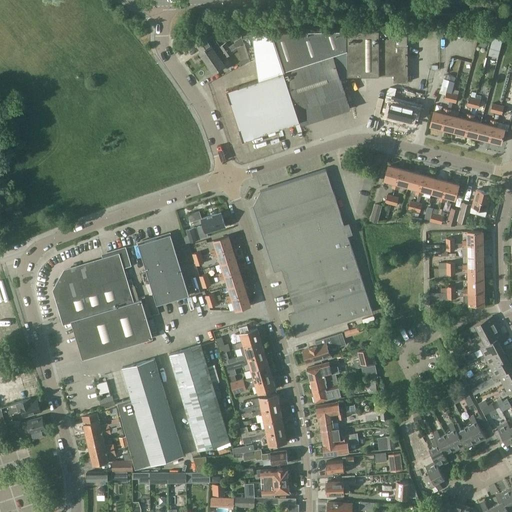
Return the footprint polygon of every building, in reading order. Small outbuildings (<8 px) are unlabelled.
[(284,70),(333,54),(347,50),(348,75),(393,75),(394,82),(408,82),(407,29),(349,30),(272,31),(274,38),(275,43),(277,47),(279,53),(280,57),(284,70)] [(274,38),(272,31),(252,33),(258,79),(284,70),(280,57),(279,53),(277,47),(275,43),(274,38)] [(204,50),(200,53),(208,64),(231,50),(235,47),(233,44),(228,47),(225,42),(221,46),(217,40),(215,41),(211,35),(208,37),(198,43),(204,50)] [(235,42),(233,44),(235,47),(237,47),(237,46),(243,44),(241,36),(234,41),(235,42)] [(237,46),(237,47),(238,50),(241,60),(247,58),(243,46),(237,46)] [(233,53),(231,50),(208,64),(213,73),(224,66),(221,60),(226,57),(233,53)] [(333,54),(284,70),(300,121),(301,124),(350,108),(333,54)] [(244,140),(300,121),(284,70),(258,79),(226,90),(239,129),(240,128),(244,140)] [(403,106),(404,99),(407,90),(401,89),(390,87),(387,91),(384,101),(390,102),(387,115),(400,118),(403,106)] [(450,101),(452,93),(445,91),(444,95),(443,99),(450,101)] [(452,93),(450,101),(456,102),(458,95),(452,93)] [(472,107),(474,99),(468,98),(466,105),(472,107)] [(474,99),(472,107),(479,108),(481,101),(474,99)] [(403,106),(400,118),(411,121),(413,114),(417,115),(419,104),(414,102),(412,108),(403,106)] [(496,113),(498,105),(492,103),(490,111),(496,113)] [(498,105),(496,113),(503,114),(505,107),(498,105)] [(446,114),(448,108),(444,107),(442,113),(434,111),(430,125),(442,129),(446,114)] [(453,131),(457,117),(450,115),(452,109),(448,108),(446,114),(442,129),(453,131)] [(469,120),(471,114),(467,113),(465,119),(457,117),(453,131),(465,134),(469,120)] [(477,137),(481,123),(473,121),(474,115),(471,114),(469,120),(465,134),(477,137)] [(493,126),(494,120),(490,119),(489,125),(481,123),(477,137),(489,140),(493,126)] [(493,126),(489,140),(501,143),(505,129),(497,127),(498,121),(494,120),(493,126)] [(395,188),(401,169),(388,165),(384,180),(394,182),(392,188),(395,188)] [(408,186),(412,172),(401,169),(395,188),(398,189),(399,184),(408,186)] [(295,312),(365,289),(348,236),(353,234),(349,223),(344,224),(326,170),(261,191),(253,206),(274,272),(282,269),(295,312)] [(418,195),(423,175),(412,172),(408,186),(417,189),(415,194),(418,195)] [(431,193),(435,178),(423,175),(418,195),(421,195),(422,190),(431,193)] [(441,201),(447,181),(435,178),(431,193),(440,195),(438,200),(441,201)] [(447,181),(441,201),(444,202),(445,197),(455,199),(459,185),(447,181)] [(486,211),(491,194),(477,190),(472,207),(486,211)] [(391,203),(393,196),(387,194),(385,201),(391,203)] [(393,196),(391,203),(397,205),(399,198),(393,196)] [(414,209),(416,202),(410,200),(408,207),(414,209)] [(416,202),(414,209),(420,211),(422,203),(416,202)] [(466,225),(471,204),(462,202),(457,222),(466,225)] [(375,221),(379,206),(374,205),(370,220),(375,221)] [(451,210),(448,224),(454,225),(457,212),(451,210)] [(207,232),(225,226),(220,212),(212,215),(201,218),(203,225),(186,230),(187,235),(184,236),(186,242),(208,235),(207,232)] [(381,231),(380,231),(382,238),(400,234),(398,226),(386,229),(385,227),(381,229),(381,231)] [(463,244),(467,243),(482,243),(482,231),(467,231),(467,237),(462,237),(462,240),(463,240),(463,244)] [(156,304),(189,295),(170,233),(138,243),(156,304)] [(410,233),(382,239),(384,250),(406,244),(405,240),(411,238),(410,233)] [(212,253),(231,247),(228,236),(214,240),(216,248),(211,250),(212,253)] [(412,243),(385,251),(386,260),(409,254),(408,250),(413,248),(412,243)] [(468,255),(483,255),(482,243),(467,243),(463,244),(454,244),(446,244),(447,250),(454,250),(454,247),(468,247),(468,255)] [(221,264),(235,259),(231,247),(212,253),(213,256),(218,254),(221,264)] [(414,253),(387,261),(389,270),(407,266),(412,264),(410,261),(416,260),(414,253)] [(133,302),(123,268),(119,254),(64,270),(54,290),(64,324),(72,321),(83,359),(152,338),(141,299),(133,302)] [(468,264),(463,264),(463,265),(463,267),(468,267),(483,267),(483,255),(468,255),(468,264)] [(220,276),(239,270),(235,259),(221,264),(223,271),(219,273),(220,276)] [(407,266),(389,271),(391,281),(394,279),(395,282),(400,280),(399,278),(410,276),(407,266)] [(468,279),(483,279),(483,267),(468,267),(463,267),(463,271),(468,271),(468,279)] [(220,276),(220,279),(226,278),(228,286),(242,281),(239,270),(220,276)] [(462,288),(463,291),(468,291),(484,291),(483,279),(468,279),(468,288),(462,288)] [(227,299),(246,293),(242,281),(228,286),(231,294),(226,296),(227,299)] [(365,289),(295,312),(288,314),(296,337),(372,312),(365,289)] [(468,291),(463,291),(459,292),(459,295),(462,295),(462,305),(484,304),(484,291),(468,291)] [(246,293),(227,299),(228,302),(233,301),(236,310),(250,305),(246,293)] [(442,307),(441,298),(432,298),(432,308),(442,307)] [(480,335),(498,325),(496,321),(495,321),(492,315),(468,328),(470,333),(477,329),(480,335)] [(480,347),(503,335),(499,329),(500,328),(498,325),(480,335),(483,340),(476,344),(478,348),(480,347)] [(241,349),(262,343),(257,327),(240,332),(242,341),(232,344),(234,349),(240,348),(241,349)] [(345,337),(360,332),(359,327),(344,332),(345,337)] [(307,362),(321,358),(330,355),(329,349),(346,344),(342,332),(315,341),(316,345),(309,347),(309,348),(303,350),(307,362)] [(481,359),(502,348),(499,342),(507,338),(504,334),(503,335),(480,347),(483,354),(479,356),(481,359)] [(264,343),(262,344),(262,343),(241,349),(242,355),(227,359),(229,365),(265,354),(264,352),(266,351),(264,343)] [(198,450),(199,450),(229,440),(201,344),(169,354),(198,450)] [(459,347),(454,349),(457,356),(462,353),(459,347)] [(355,368),(367,365),(367,363),(373,361),(370,348),(358,351),(360,358),(353,359),(355,368)] [(490,367),(511,355),(511,349),(505,354),(502,348),(481,359),(476,362),(478,365),(483,363),(482,362),(486,360),(490,367)] [(251,370),(268,365),(265,354),(226,366),(227,370),(245,365),(245,364),(249,363),(251,370)] [(491,375),(492,378),(511,367),(509,362),(511,360),(511,355),(490,367),(494,374),(491,375)] [(464,356),(456,360),(459,365),(467,361),(464,356)] [(136,468),(151,464),(182,455),(154,358),(122,368),(131,398),(117,402),(136,468)] [(393,388),(405,383),(396,361),(384,366),(393,388)] [(376,363),(361,367),(363,373),(369,372),(371,378),(379,376),(376,363)] [(308,374),(310,379),(339,372),(337,366),(323,370),(322,364),(307,368),(307,369),(306,370),(307,374),(308,374)] [(253,375),(230,383),(232,389),(272,377),(268,365),(251,370),(253,375)] [(503,385),(511,379),(511,367),(492,378),(482,383),(485,389),(495,383),(499,381),(498,379),(500,378),(503,385)] [(313,391),(328,387),(326,380),(342,376),(341,372),(339,372),(310,379),(313,391)] [(272,377),(232,389),(233,393),(247,389),(247,388),(256,385),(258,393),(276,388),(272,377)] [(511,379),(503,385),(507,391),(505,392),(504,390),(500,392),(502,398),(511,392),(511,379)] [(470,389),(477,385),(475,381),(468,384),(470,389)] [(328,387),(313,391),(315,403),(331,399),(342,396),(339,384),(328,387)] [(466,391),(452,398),(455,404),(470,396),(466,391)] [(262,409),(279,405),(277,394),(259,397),(261,404),(240,408),(241,413),(244,413),(262,409)] [(29,402),(28,399),(16,402),(19,411),(22,410),(24,416),(41,411),(37,400),(29,402)] [(485,399),(478,403),(481,408),(488,405),(485,399)] [(19,411),(16,402),(1,406),(6,424),(14,422),(11,414),(19,412),(19,411)] [(319,418),(345,414),(344,407),(336,408),(337,415),(333,415),(331,402),(316,405),(318,417),(319,417),(319,418)] [(264,421),(282,418),(279,405),(262,409),(244,413),(245,417),(253,415),(253,414),(262,412),(264,421)] [(116,407),(109,409),(111,415),(118,413),(116,407)] [(381,419),(388,419),(387,409),(380,410),(381,419)] [(101,430),(117,427),(121,426),(120,418),(112,419),(113,422),(100,425),(97,413),(82,416),(86,434),(101,430)] [(322,432),(339,429),(339,428),(334,428),(333,422),(338,421),(338,419),(346,418),(345,414),(319,418),(322,432)] [(468,426),(477,443),(485,438),(481,429),(475,418),(474,415),(469,418),(472,423),(468,426)] [(480,415),(475,418),(481,429),(486,426),(480,415)] [(46,429),(42,416),(27,421),(21,422),(23,428),(29,427),(33,439),(43,436),(41,430),(46,429)] [(267,433),(284,429),(282,418),(264,421),(265,428),(248,431),(247,426),(241,428),(243,437),(267,433)] [(511,430),(510,427),(507,421),(497,427),(506,444),(511,441),(511,430)] [(464,446),(454,425),(453,423),(448,425),(451,431),(446,433),(455,450),(464,446)] [(477,443),(468,426),(461,429),(458,423),(454,425),(464,446),(465,448),(477,443)] [(455,450),(446,433),(440,436),(437,431),(435,426),(430,429),(433,434),(435,439),(445,455),(455,450)] [(88,443),(104,440),(102,435),(118,431),(117,427),(101,430),(86,434),(88,443)] [(267,433),(243,437),(244,443),(253,442),(252,440),(267,437),(269,445),(286,442),(284,429),(267,433)] [(322,445),(338,443),(338,441),(337,439),(340,439),(339,429),(322,432),(323,443),(322,444),(322,445)] [(344,442),(358,441),(357,434),(343,436),(344,442)] [(448,461),(445,455),(435,439),(431,441),(435,447),(429,450),(435,461),(438,466),(448,461)] [(106,450),(115,447),(119,446),(118,442),(105,445),(104,440),(88,443),(90,453),(106,450)] [(339,454),(339,453),(343,453),(342,441),(338,441),(338,443),(322,445),(324,456),(339,454)] [(233,453),(234,453),(255,450),(254,443),(232,446),(233,453)] [(106,450),(90,453),(93,465),(108,462),(107,457),(116,455),(115,447),(106,450)] [(255,450),(234,453),(235,457),(244,456),(244,460),(256,458),(255,450)] [(287,463),(286,450),(270,452),(271,453),(262,453),(263,460),(271,459),(272,465),(287,463)] [(391,472),(402,470),(400,453),(389,455),(391,472)] [(328,473),(344,472),(343,459),(327,461),(328,473)] [(132,470),(132,461),(125,461),(113,461),(113,470),(132,470)] [(444,478),(438,466),(435,461),(425,466),(429,474),(424,477),(426,479),(423,480),(421,484),(423,488),(427,488),(430,487),(431,489),(436,487),(438,491),(442,488),(438,481),(444,478)] [(262,482),(288,481),(288,468),(273,469),(273,468),(257,469),(258,476),(261,476),(262,482)] [(186,472),(186,481),(186,482),(203,482),(203,471),(186,472)] [(108,481),(108,472),(87,472),(87,481),(108,481)] [(168,472),(149,472),(150,482),(167,481),(168,472)] [(186,481),(186,472),(168,472),(167,481),(186,481)] [(274,494),(289,493),(288,481),(262,482),(263,497),(274,496),(274,494)] [(327,494),(344,494),(343,481),(327,481),(327,494)] [(398,483),(397,502),(410,503),(412,484),(398,483)] [(221,484),(212,484),(213,495),(222,495),(221,484)] [(511,511),(511,493),(509,488),(500,493),(509,511),(511,511)] [(449,511),(452,505),(447,503),(449,495),(444,493),(442,501),(438,511),(449,511)] [(509,511),(500,493),(495,495),(499,503),(494,506),(496,511),(509,511)] [(211,496),(211,506),(233,507),(234,497),(211,496)] [(254,507),(255,497),(237,496),(237,506),(254,507)] [(279,498),(279,506),(288,506),(288,504),(295,504),(296,498),(279,498)] [(343,511),(344,502),(328,502),(326,511),(343,511)] [(496,511),(494,506),(488,509),(484,502),(480,504),(484,511),(496,511)] [(462,511),(464,506),(453,503),(452,505),(449,511),(462,511)]
